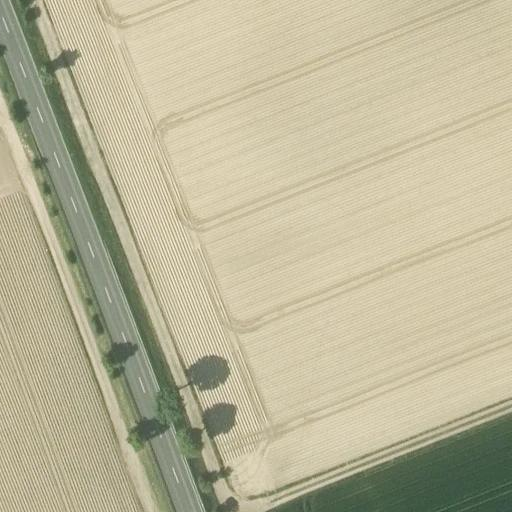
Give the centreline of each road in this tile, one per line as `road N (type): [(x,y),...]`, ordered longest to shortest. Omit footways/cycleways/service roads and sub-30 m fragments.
road 1 (track): [(32,0),(227,511)]
road 2 (tertiary): [(187,511),(0,15)]
road 3 (track): [(249,511),(511,407)]
